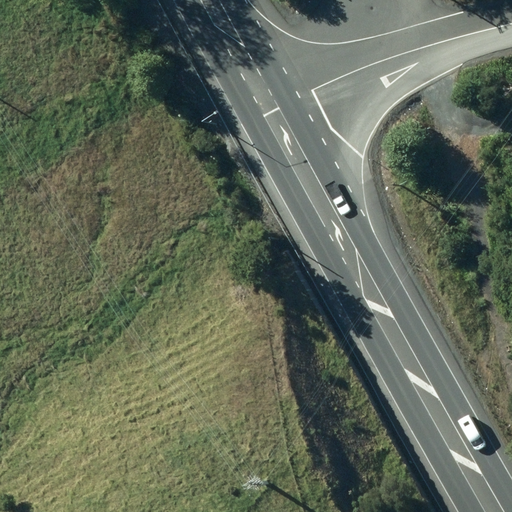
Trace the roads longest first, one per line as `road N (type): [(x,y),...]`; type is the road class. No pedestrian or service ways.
road 1 (trunk): [(277,110),(435,456),(469,511)]
road 2 (unclassified): [(277,110),(380,63),(511,25)]
road 3 (trunk): [(208,0),(277,110)]
